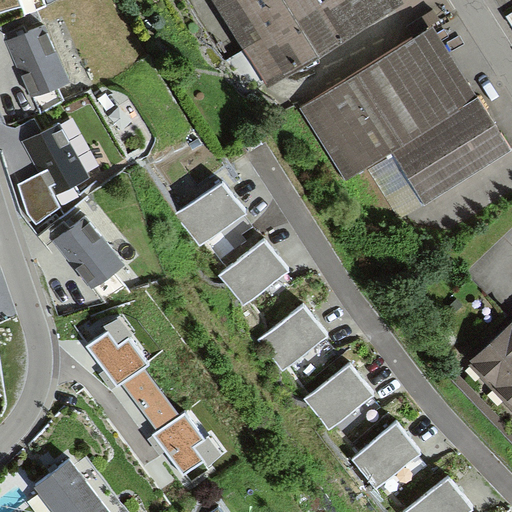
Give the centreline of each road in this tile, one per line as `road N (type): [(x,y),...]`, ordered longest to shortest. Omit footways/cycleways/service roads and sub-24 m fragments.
road 1 (residential): [(511,491),(411,380),(264,163)]
road 2 (residential): [(0,233),(35,341),(37,377),(0,440)]
